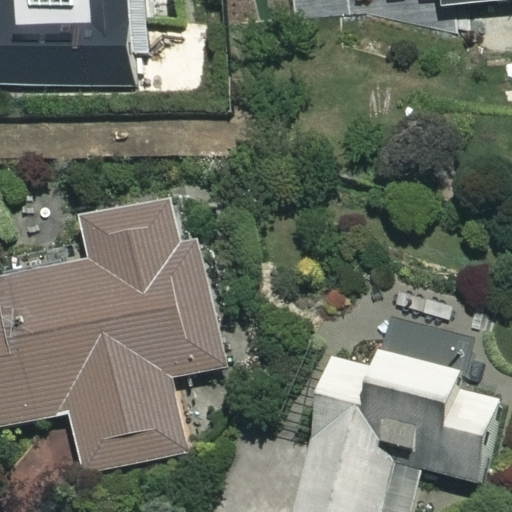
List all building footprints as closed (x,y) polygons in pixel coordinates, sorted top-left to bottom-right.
[(0,0),(0,87),(92,87),(91,0),(0,0)] [(182,391),(132,168),(24,192),(28,211),(0,217),(0,414),(19,410),(29,454),(142,429),(136,401),(182,391)] [(443,185),(393,184),(391,240),(442,241),(443,185)] [(345,338),(292,322),(242,487),(323,511),(356,511),(372,460),(438,480),(475,354),(351,317),(345,338)] [(511,511),(511,495),(465,507),(466,511),(511,511)]
